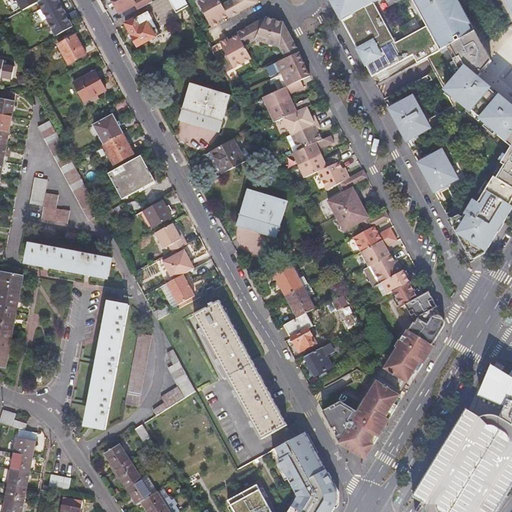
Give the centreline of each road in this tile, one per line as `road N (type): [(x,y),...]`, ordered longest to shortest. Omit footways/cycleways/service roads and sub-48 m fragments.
road 1 (residential): [(83,0),(250,309),(363,493)]
road 2 (residential): [(77,455),(141,414),(160,352),(108,241),(82,223),(32,134)]
road 3 (residential): [(283,10),(463,325)]
road 4 (residential): [(481,295),(458,273),(309,4)]
road 5 (tertiary): [(375,511),(481,336)]
road 6 (tertiary): [(463,325),(363,493)]
